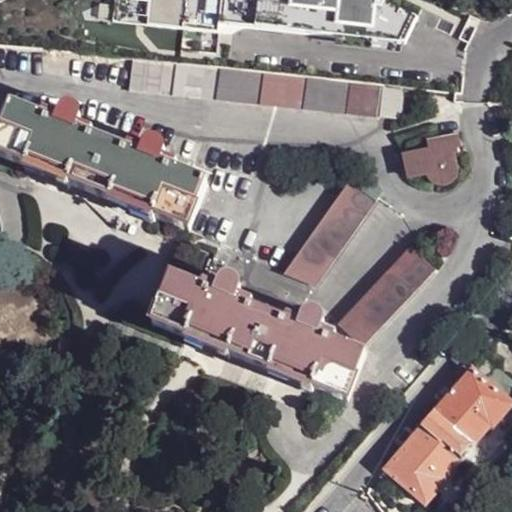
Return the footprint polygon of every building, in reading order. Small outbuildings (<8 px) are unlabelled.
[(115,0),(112,25),(219,34),(219,28),(372,42),(372,38),(406,43),(417,21),(372,0),(115,0)] [(137,61),(134,91),(351,116),(373,118),(376,119),(376,116),(381,88),(137,61)] [(400,119),(403,90),(386,89),(381,117),(400,119)] [(210,185),(175,170),(177,165),(169,161),(170,155),(170,152),(169,149),(166,146),(164,145),(159,143),(155,144),(152,146),(150,148),(147,153),(141,151),(139,156),(87,136),(90,130),(84,128),(85,124),(85,121),(84,118),(81,114),(78,112),(75,111),(71,111),(67,112),(65,114),(62,120),(53,116),(50,121),(14,107),(0,140),(0,155),(28,167),(27,170),(30,172),(34,163),(72,178),(68,187),(72,189),(74,185),(114,201),(112,204),(114,205),(118,196),(156,211),(153,221),(155,222),(157,218),(191,231),(210,185)] [(456,166),(449,138),(429,143),(431,150),(404,157),(409,178),(428,174),(432,180),(439,184),(446,184),(452,180),(456,174),(456,166)] [(72,178),(34,163),(30,172),(68,187),(72,178)] [(385,192),(370,182),(363,191),(378,201),(385,192)] [(287,275),(318,287),(378,201),(363,191),(352,183),(287,275)] [(156,211),(118,196),(114,205),(153,221),(156,211)] [(436,271),(412,250),(341,327),(359,344),(366,348),(436,271)] [(155,325),(187,339),(206,292),(173,278),(155,325)] [(369,357),(333,342),(335,337),(326,334),(328,328),(328,325),(325,319),(320,316),(313,317),(308,320),(306,326),(297,322),(295,327),(249,308),(250,303),(242,300),(244,294),(244,292),(241,285),(235,282),(228,283),(223,287),(221,292),(212,288),(210,293),(206,292),(187,339),(189,339),(188,343),(190,344),(194,335),(233,350),(230,360),(232,361),(234,358),(273,373),(271,377),(274,378),(278,368),(316,384),(313,393),(315,394),(317,391),(351,404),(369,357)] [(233,350),(194,335),(190,344),(230,360),(233,350)] [(486,356),(472,371),(488,385),(501,370),(491,361),(486,356)] [(316,384),(278,368),(274,378),(313,393),(316,384)] [(488,385),(472,371),(385,471),(400,484),(425,506),(445,483),(443,482),(459,462),(464,462),(474,450),(473,447),(491,427),(493,428),(511,406),(488,385)] [(385,471),(380,478),(394,491),(400,484),(385,471)]
